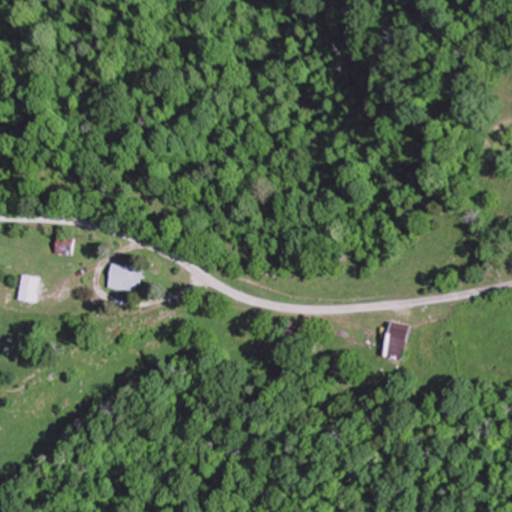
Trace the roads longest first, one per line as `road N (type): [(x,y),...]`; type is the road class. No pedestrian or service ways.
road 1 (residential): [(511,283),(420,301),(280,306),(161,250)]
road 2 (residential): [(161,250),(78,214),(0,201)]
